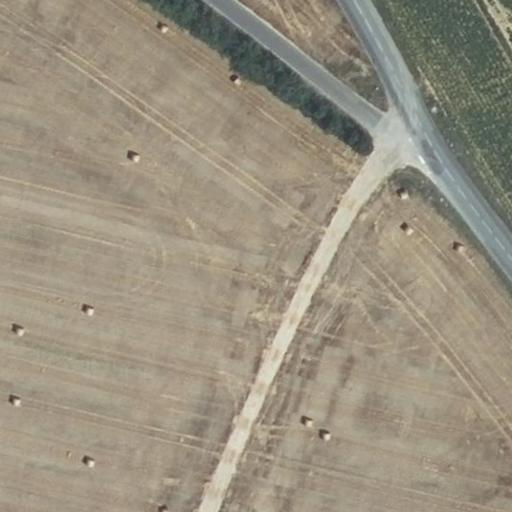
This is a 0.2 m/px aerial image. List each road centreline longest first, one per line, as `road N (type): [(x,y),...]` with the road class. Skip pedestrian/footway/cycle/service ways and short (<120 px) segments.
road 1 (track): [(394,139),(320,245),(210,511)]
road 2 (tertiary): [(427,143),(394,139),(216,0)]
road 3 (tertiary): [(349,0),(427,143)]
road 4 (tertiary): [(427,143),(511,254)]
